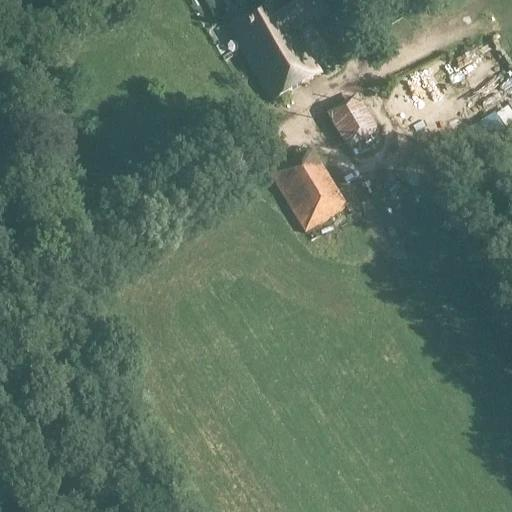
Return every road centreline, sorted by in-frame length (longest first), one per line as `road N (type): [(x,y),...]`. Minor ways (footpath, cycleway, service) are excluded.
road 1 (track): [(327,0),(349,61),(340,95),(5,317)]
road 2 (track): [(36,0),(25,21),(31,116),(5,317)]
road 3 (track): [(349,78),(478,20)]
